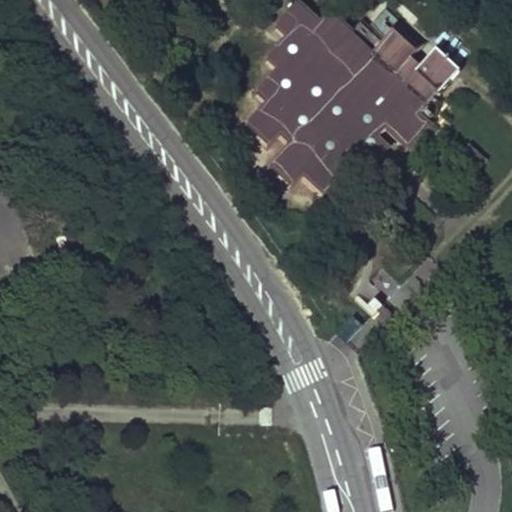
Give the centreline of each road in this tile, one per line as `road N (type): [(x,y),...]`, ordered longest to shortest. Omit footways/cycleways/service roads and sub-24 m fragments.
road 1 (unclassified): [(25,0),(267,327),(305,415),(331,511)]
road 2 (unclassified): [(361,511),(331,404),(252,251),(61,0)]
